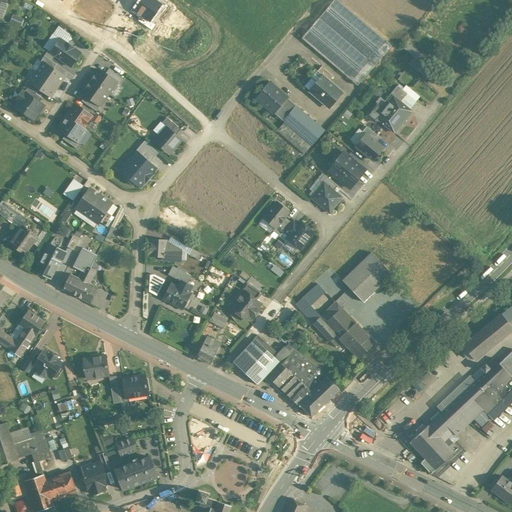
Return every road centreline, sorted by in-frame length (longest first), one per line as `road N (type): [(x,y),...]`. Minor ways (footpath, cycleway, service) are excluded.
road 1 (secondary): [(511,252),(321,431)]
road 2 (residential): [(197,370),(178,421),(183,481),(89,511)]
road 3 (tertiary): [(473,509),(321,431)]
road 4 (residential): [(335,228),(441,104)]
road 5 (residential): [(212,128),(335,228)]
road 6 (secondary): [(131,337),(0,265)]
road 7 (residential): [(212,128),(104,38)]
road 8 (secondary): [(321,431),(197,370)]
